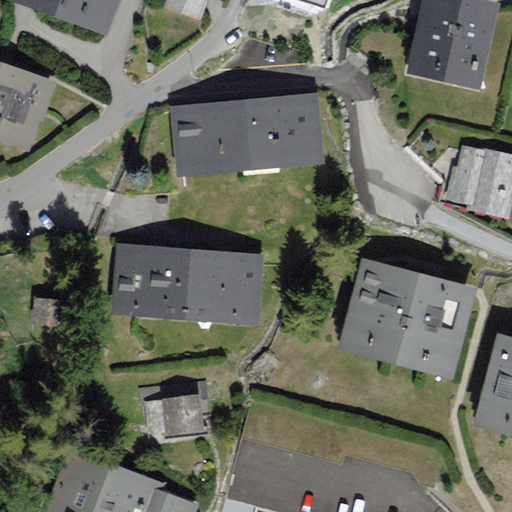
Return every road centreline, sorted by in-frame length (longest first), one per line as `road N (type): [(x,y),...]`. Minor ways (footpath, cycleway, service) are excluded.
road 1 (residential): [(424,213),(346,85),(154,94)]
road 2 (unknown): [(416,511),(234,466)]
road 3 (residential): [(0,197),(154,94)]
road 4 (unknown): [(360,108),(343,49),(347,35),(392,10),(441,0)]
road 5 (unknown): [(154,94),(101,73),(42,35),(7,0)]
road 6 (residential): [(154,94),(228,23),(234,0)]
